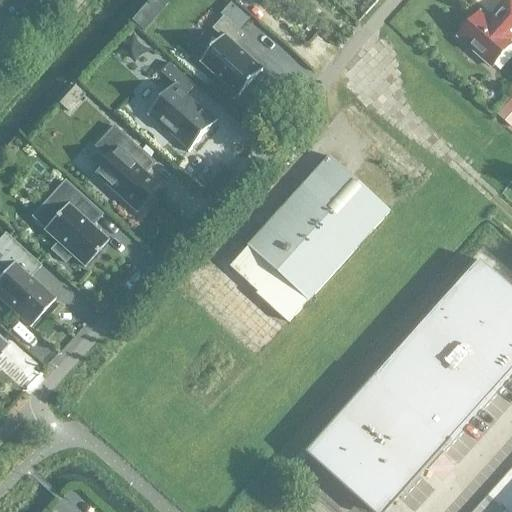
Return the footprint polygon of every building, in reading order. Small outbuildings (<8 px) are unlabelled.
[(19,0),(0,0),(0,46),(32,11),(19,0)] [(511,1),(511,0),(496,16),(497,18),(492,24),(480,13),(459,37),(492,67),(511,44),(511,41),(511,39),(511,1)] [(145,31),(152,22),(141,13),(133,21),(145,31)] [(234,45),(243,35),(225,18),(212,32),(221,40),(201,62),(239,97),(263,71),(234,45)] [(215,121),(176,86),(177,85),(176,83),(176,84),(147,116),(149,117),(150,116),(189,151),(188,152),(189,153),(206,134),(218,121),(217,120),(215,121)] [(511,106),(500,121),(511,131),(511,130),(511,106)] [(115,128),(97,148),(109,159),(94,175),(135,212),(159,186),(146,174),(147,172),(144,170),(152,161),(115,128)] [(292,321),(392,209),(330,154),(230,266),(292,321)] [(101,216),(96,212),(64,183),(45,204),(58,215),(43,231),(58,244),(51,251),(65,263),(71,256),(84,268),(108,243),(90,227),(92,225),(89,222),(96,214),(100,217),(101,216)] [(53,301),(30,279),(41,267),(5,234),(0,238),(0,270),(4,274),(0,278),(0,299),(30,327),(29,327),(30,328),(55,301),(54,300),(53,301)] [(452,442),(511,374),(511,289),(482,262),(379,376),(378,376),(307,455),(353,495),(355,493),(376,511),(385,511),(399,497),(402,499),(453,442),(452,442)] [(0,356),(9,346),(0,338),(0,356)]
